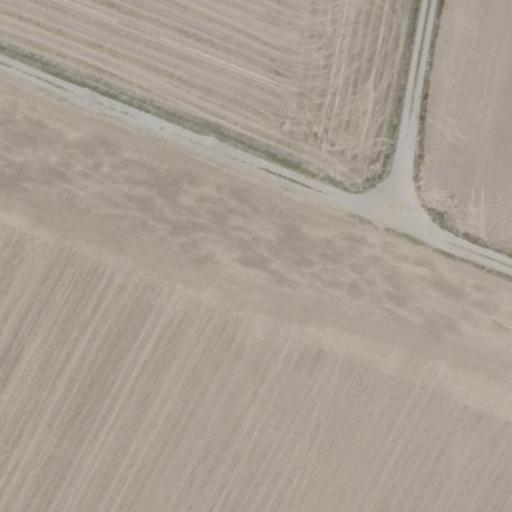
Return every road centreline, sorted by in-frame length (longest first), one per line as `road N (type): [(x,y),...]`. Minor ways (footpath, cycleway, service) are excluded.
road 1 (track): [(511,265),(0,64)]
road 2 (track): [(397,219),(440,0)]
